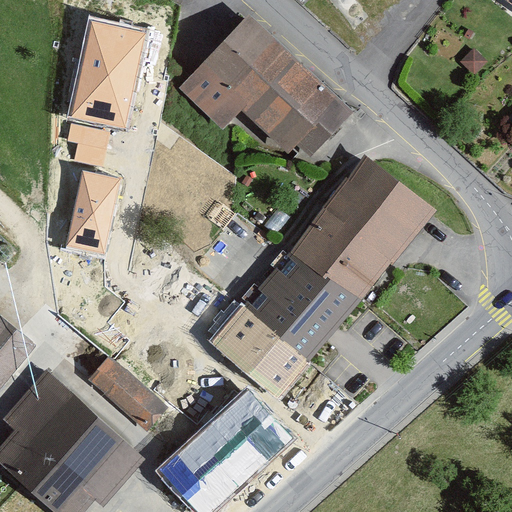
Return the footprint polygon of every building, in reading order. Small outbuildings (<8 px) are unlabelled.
[(340,0),(364,30),(403,0),(340,0)] [(249,14),(178,89),(223,131),(242,111),(288,153),(299,141),(313,154),(353,112),(249,14)] [(145,32),(91,21),(72,116),(125,127),(145,32)] [(326,209),(294,254),(325,279),(327,276),(358,298),(430,213),(371,165),(367,162),(350,182),(348,181),(326,209)] [(120,180),(83,172),(67,245),(104,254),(120,180)] [(249,303),(242,310),(301,361),(305,364),(358,298),(327,276),(325,279),(294,254),(279,270),(261,291),(249,303)] [(242,310),(213,343),(272,394),(301,361),(242,310)] [(0,311),(0,389),(39,345),(0,311)] [(98,366),(76,391),(131,441),(154,416),(98,366)] [(19,429),(0,448),(0,458),(57,511),(89,511),(99,503),(104,508),(150,459),(131,441),(76,391),(52,367),(6,417),(19,429)] [(210,511),(291,439),(249,393),(162,472),(199,511),(210,511)]
